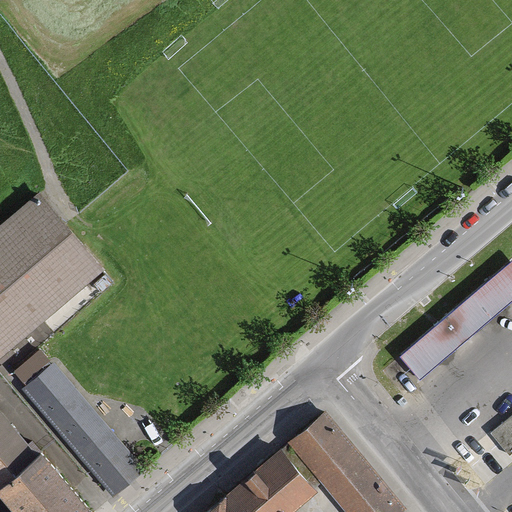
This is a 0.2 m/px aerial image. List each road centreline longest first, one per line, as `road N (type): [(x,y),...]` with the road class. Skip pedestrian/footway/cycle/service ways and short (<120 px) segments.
road 1 (primary): [(511,203),(323,361)]
road 2 (primary): [(323,361),(152,511)]
road 3 (residential): [(448,511),(323,361)]
